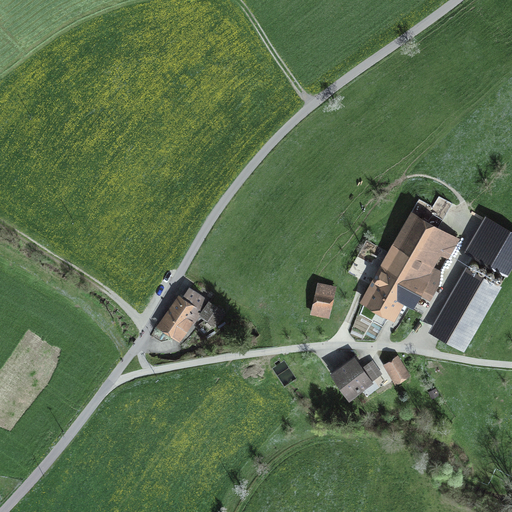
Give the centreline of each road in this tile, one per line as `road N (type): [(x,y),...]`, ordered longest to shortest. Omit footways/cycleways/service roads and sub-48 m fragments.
road 1 (unclassified): [(141,340),(254,160),(344,79),(456,0)]
road 2 (unclassified): [(148,371),(331,343),(511,364)]
road 3 (unclassified): [(2,511),(109,384)]
